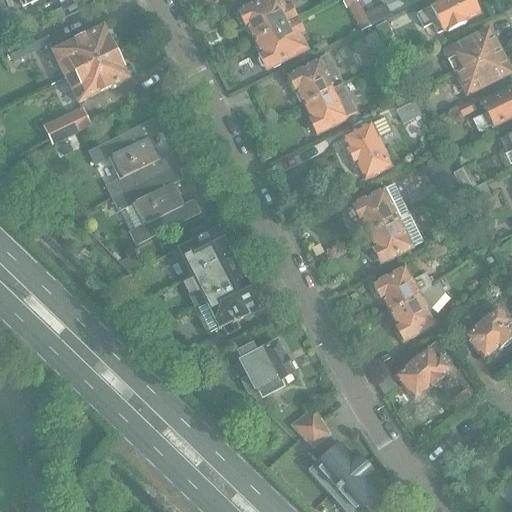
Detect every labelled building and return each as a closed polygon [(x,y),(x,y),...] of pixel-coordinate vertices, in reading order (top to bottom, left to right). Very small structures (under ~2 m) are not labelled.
[(17,0),(22,9),(27,6),(26,6),(38,0),(57,0),(60,3),(66,0),(17,0)] [(255,41),(297,21),(290,6),(285,8),(281,0),(264,0),(237,14),(239,18),(238,20),(240,25),(242,26),(245,30),(248,28),(255,41)] [(361,33),(371,28),(364,15),(356,0),(340,0),(345,9),(347,8),(361,33)] [(479,15),(472,0),(448,0),(416,15),(423,30),(432,25),(437,35),(447,31),(448,34),(466,25),(464,23),(479,15)] [(364,15),(371,28),(392,18),(385,5),(364,15)] [(266,71),(298,55),(307,51),(300,36),(304,34),(297,21),(255,41),(261,54),(258,56),(259,59),(258,63),(261,68),(264,69),(266,71)] [(386,22),(375,28),(383,43),(394,37),(386,22)] [(66,79),(116,55),(104,29),(53,53),(66,79)] [(455,74),(500,52),(489,30),(444,52),(455,74)] [(44,32),(25,42),(31,54),(50,45),(44,32)] [(390,65),(378,40),(366,45),(378,70),(390,65)] [(500,52),(455,74),(466,96),(511,74),(500,52)] [(66,79),(78,105),(129,81),(116,55),(66,79)] [(305,106),(342,88),(328,58),(287,79),(288,81),(287,84),(290,90),(293,91),(295,94),(298,93),(305,106)] [(391,64),(379,70),(384,79),(396,73),(391,64)] [(315,136),(356,116),(342,88),(305,106),(311,119),(308,121),(309,124),(308,127),(311,132),(314,133),(315,136)] [(511,118),(511,90),(480,107),(484,115),(472,121),(479,134),(490,128),(491,129),(511,118)] [(407,97),(404,91),(392,97),(395,103),(407,97)] [(420,117),(413,104),(410,96),(375,113),(378,121),(396,112),(403,126),(420,117)] [(456,109),(457,111),(461,120),(476,112),(471,102),(466,104),(456,109)] [(83,110),(44,129),(53,146),(91,128),(83,110)] [(159,161),(148,141),(160,134),(153,121),(88,154),(95,168),(112,159),(122,180),(105,188),(112,201),(177,168),(171,154),(159,161)] [(390,168),(370,127),(344,140),(348,149),(345,150),(347,154),(346,156),(349,162),(351,164),(353,168),(357,166),(365,181),(390,168)] [(511,134),(500,140),(511,165),(511,134)] [(75,136),(52,147),(58,161),(81,149),(75,136)] [(446,194),(457,188),(442,156),(427,163),(427,168),(440,191),(446,194)] [(182,207),(172,187),(184,181),(177,168),(112,201),(118,214),(135,206),(144,226),(128,234),(136,248),(180,225),(201,215),(194,201),(182,207)] [(476,186),(466,168),(462,170),(461,172),(454,176),(463,192),(471,188),(472,189),(476,186)] [(485,184),(467,194),(474,206),(491,197),(485,184)] [(369,235),(409,215),(394,186),(351,207),(352,211),(352,213),(354,219),(356,219),(358,224),(362,222),(369,235)] [(409,215),(369,235),(375,248),(372,249),(374,253),(372,256),(375,261),(378,262),(379,265),(411,249),(411,250),(423,244),(409,215)] [(192,277),(233,256),(228,247),(229,245),(230,244),(230,241),(230,239),(228,237),(227,235),(225,234),(222,234),(220,230),(179,250),(192,277)] [(128,275),(141,268),(135,256),(119,265),(128,275)] [(195,309),(206,303),(246,283),(233,256),(192,277),(200,292),(189,297),(195,309)] [(404,269),(372,286),(374,290),(373,292),(376,297),(379,298),(381,301),(384,301),(391,313),(419,298),(426,293),(433,288),(432,287),(425,275),(411,282),(404,269)] [(246,283),(206,303),(219,330),(223,328),(227,337),(239,331),(236,325),(249,318),(248,316),(260,310),(254,299),(256,297),(256,295),(257,293),(257,290),(255,288),(253,286),(251,285),(247,285),(246,283)] [(419,298),(391,313),(398,326),(394,328),(396,331),(395,334),(398,339),(400,340),(402,343),(434,326),(428,314),(444,296),(437,284),(433,288),(426,293),(419,298)] [(465,338),(485,360),(498,349),(500,351),(511,340),(511,338),(511,337),(511,322),(509,320),(508,322),(497,310),(465,338)] [(443,332),(451,342),(463,332),(454,322),(443,332)] [(212,354),(225,347),(220,337),(207,344),(212,354)] [(252,347),(239,354),(243,362),(240,363),(247,377),(240,381),(248,395),(255,392),(258,398),(262,399),(280,390),(281,386),(279,384),(292,377),(292,376),(293,375),(292,372),(286,360),(286,361),(277,344),(256,355),(252,347)] [(438,363),(427,350),(395,378),(415,400),(429,387),(432,391),(444,381),(441,378),(447,372),(448,367),(442,360),(438,363)] [(455,412),(472,398),(466,390),(449,404),(455,412)] [(314,410),(292,427),(292,428),(301,439),(321,424),(314,411),(314,410)] [(328,438),(321,424),(301,439),(311,452),(328,438)] [(339,444),(307,472),(330,497),(331,496),(364,466),(366,465),(354,451),(350,456),(339,444)] [(331,496),(330,497),(343,511),(363,511),(384,494),(373,482),(378,478),(366,465),(364,466),(331,496)]
